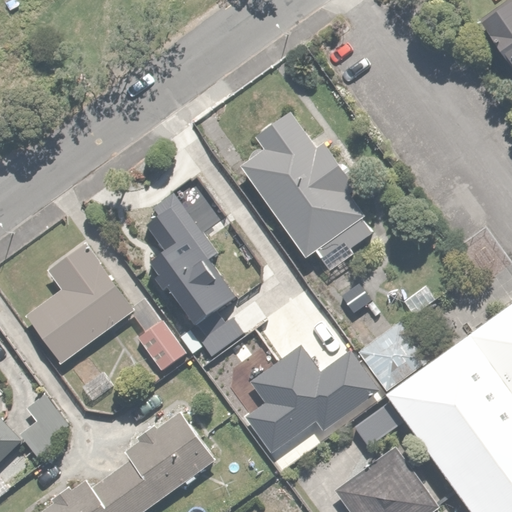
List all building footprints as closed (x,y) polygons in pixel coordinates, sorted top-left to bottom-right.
[(511,0),(499,0),(479,15),(511,59),(511,0)] [(265,145),(239,164),(323,274),(351,253),(348,249),(375,228),(354,199),(362,193),(321,140),(315,145),(290,112),(258,136),(265,145)] [(150,260),(162,275),(154,280),(170,302),(178,297),(208,338),(228,322),(217,307),(237,293),(216,265),(225,259),(206,233),(225,219),(193,176),(142,213),(167,248),(150,260)] [(57,359),(139,302),(95,239),(48,271),(61,289),(26,314),(57,359)] [(511,511),(511,309),(388,401),(470,511),(511,511)] [(167,315),(137,338),(162,371),(192,348),(167,315)] [(430,357),(403,319),(358,351),(385,389),(430,357)] [(384,394),(356,352),(302,389),(330,430),(384,394)] [(31,511),(139,511),(216,458),(180,408),(123,448),(131,459),(94,485),(86,473),(31,511)] [(393,427),(378,408),(355,426),(370,445),(393,427)] [(0,415),(0,456),(20,436),(0,415)] [(410,511),(441,491),(398,430),(332,477),(357,511),(410,511)] [(283,511),(276,502),(262,511),(283,511)]
